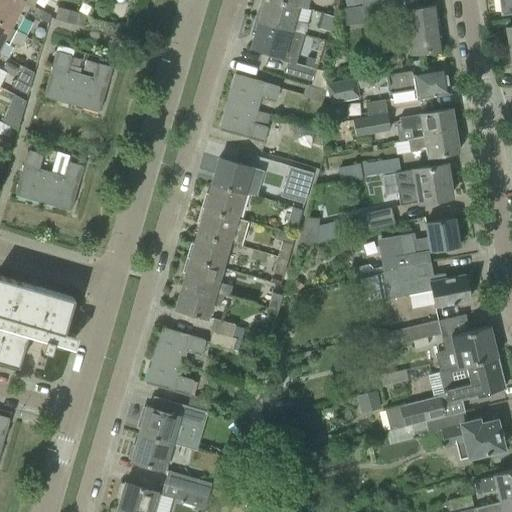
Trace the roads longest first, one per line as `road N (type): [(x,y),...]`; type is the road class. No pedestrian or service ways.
road 1 (residential): [(81,511),(229,0)]
road 2 (residential): [(112,278),(194,0)]
road 3 (residential): [(70,417),(112,278)]
road 4 (residential): [(511,222),(487,99)]
